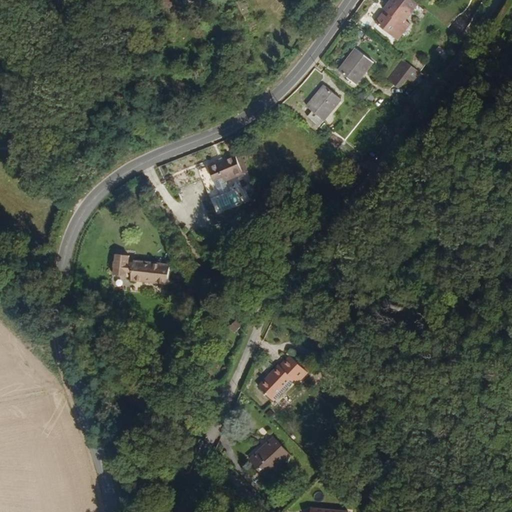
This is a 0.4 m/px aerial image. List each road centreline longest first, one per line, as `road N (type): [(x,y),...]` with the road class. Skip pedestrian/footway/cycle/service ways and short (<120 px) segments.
road 1 (unclassified): [(346,0),(306,57),(256,104),(127,162),(89,196),(67,231),(56,318),(107,511)]
road 2 (unclassified): [(178,511),(196,451),(265,300),(302,241),(366,177),(490,0)]
road 3 (track): [(323,221),(384,511)]
